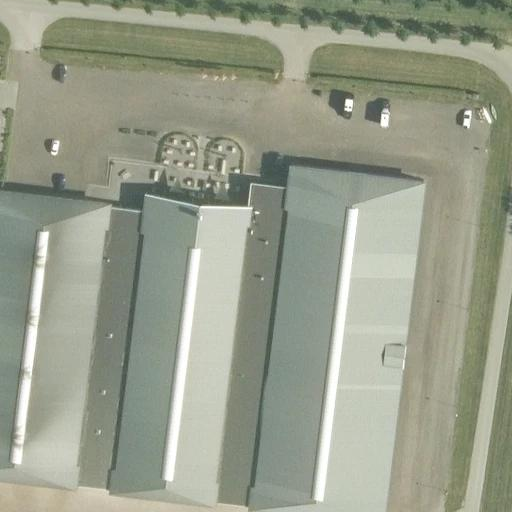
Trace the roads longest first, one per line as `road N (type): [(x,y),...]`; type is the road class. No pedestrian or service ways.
road 1 (unclassified): [(511,64),(445,43),(0,4)]
road 2 (unclassified): [(467,511),(511,243)]
